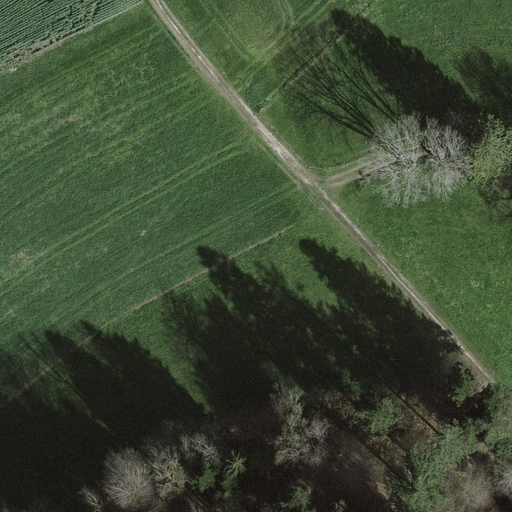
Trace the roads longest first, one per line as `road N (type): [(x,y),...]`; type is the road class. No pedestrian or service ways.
road 1 (track): [(511,418),(433,317),(150,0)]
road 2 (track): [(511,147),(411,151),(317,187)]
